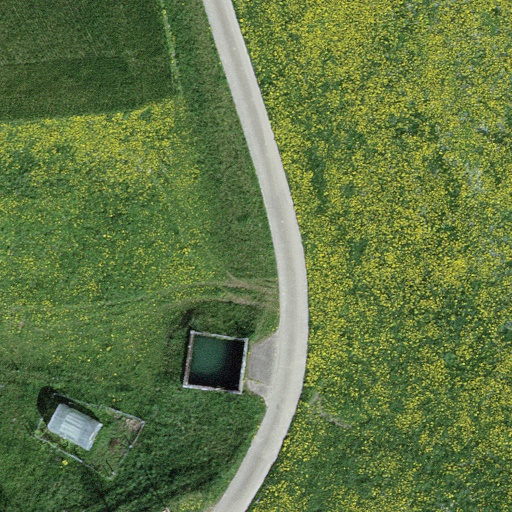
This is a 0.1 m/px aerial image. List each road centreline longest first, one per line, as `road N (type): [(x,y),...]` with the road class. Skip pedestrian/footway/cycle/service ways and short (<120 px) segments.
road 1 (unclassified): [(217,0),(272,178),(294,295),(284,402),(228,511)]
road 2 (track): [(272,431),(0,391)]
